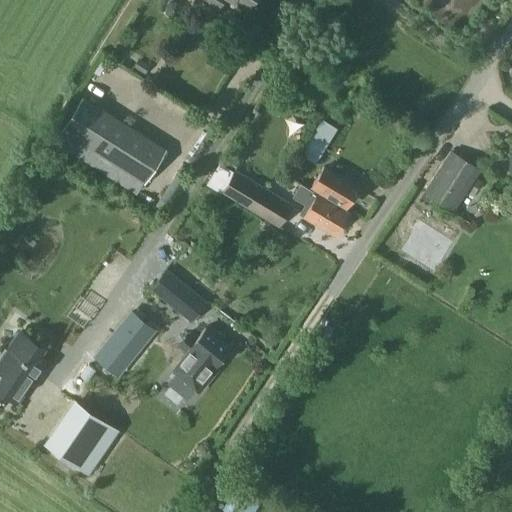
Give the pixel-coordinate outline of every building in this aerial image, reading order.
[(232,0),(246,8),(251,0),(204,0),(218,8),(223,0),(232,0)] [(486,38),(498,9),(486,4),(475,33),(486,38)] [(164,150),(82,98),(61,132),(143,184),(164,150)] [(334,132),(333,152),(346,152),(347,132),(334,132)] [(453,208),(478,169),(451,151),(425,190),(453,208)] [(345,207),(357,188),(324,168),(312,187),(345,207)] [(266,220),(280,198),(234,171),(222,192),(266,220)] [(347,212),(317,194),(301,184),(293,197),(306,205),(300,215),(333,235),(347,212)] [(103,284),(123,263),(64,210),(54,221),(97,260),(88,270),(103,284)] [(413,255),(432,266),(442,251),(416,236),(408,248),(415,252),(413,255)] [(166,269),(150,288),(183,314),(199,295),(166,269)] [(405,282),(400,290),(413,299),(419,290),(405,282)] [(232,344),(208,325),(195,340),(187,334),(179,344),(188,351),(173,369),(199,390),(214,371),(211,369),(217,362),(221,361),(225,355),(226,351),(232,344)] [(132,326),(125,336),(138,345),(145,334),(132,326)] [(4,349),(0,354),(0,370),(4,374),(0,380),(0,387),(17,398),(43,358),(37,354),(42,346),(20,331),(7,351),(4,349)] [(115,406),(125,392),(99,373),(89,386),(115,406)] [(0,415),(18,426),(29,407),(0,389),(0,415)] [(46,443),(88,472),(117,430),(75,401),(46,443)]
